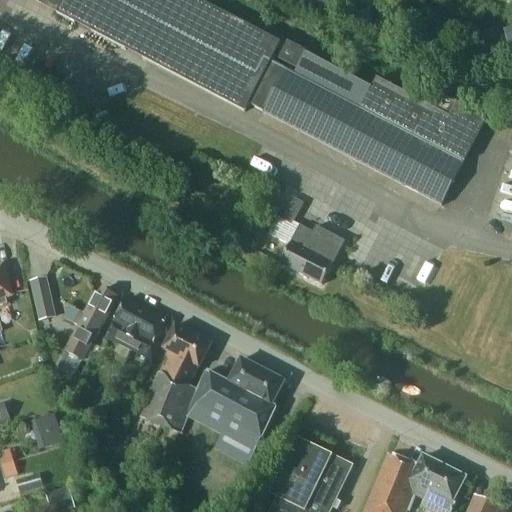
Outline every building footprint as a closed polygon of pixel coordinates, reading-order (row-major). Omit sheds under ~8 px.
[(28,0),(237,109),(245,113),(248,105),(442,207),(487,120),(438,94),(430,108),(364,73),(359,80),(282,40),(280,44),(196,0),(28,0)] [(373,24),(368,10),(347,18),(352,32),(373,24)] [(497,38),(494,28),(479,33),(482,42),(497,38)] [(313,233),(301,227),(293,222),(303,204),(292,199),(281,220),(277,219),(268,235),(290,247),(281,265),(321,286),(345,242),(316,227),(313,233)] [(3,266),(0,266),(0,306),(8,305),(6,298),(11,296),(3,266)] [(46,278),(29,282),(38,321),(55,317),(46,278)] [(95,342),(118,299),(102,290),(99,296),(95,294),(84,315),(80,313),(74,325),(79,327),(65,353),(57,370),(74,378),(82,362),(93,341),(95,342)] [(155,342),(166,321),(126,300),(106,338),(153,362),(162,345),(155,342)] [(181,435),(188,415),(198,393),(189,388),(199,369),(200,369),(212,345),(175,326),(163,350),(168,353),(160,374),(141,419),(181,435)] [(198,393),(188,415),(191,416),(182,438),(247,470),(276,409),(272,407),(284,383),(241,360),(229,384),(207,373),(198,393)] [(72,395),(84,402),(88,396),(92,388),(80,382),(72,395)] [(4,403),(0,404),(0,424),(10,421),(4,403)] [(40,451),(63,442),(54,415),(30,423),(40,451)] [(330,511),(353,467),(297,440),(270,496),(277,499),(270,511),(330,511)] [(0,461),(2,467),(13,464),(9,451),(0,453),(0,461)] [(455,501),(466,479),(423,457),(418,467),(388,455),(364,511),(406,511),(407,511),(408,511),(409,511),(416,497),(425,500),(421,509),(428,511),(453,511),(458,503),(455,501)] [(16,476),(13,464),(2,467),(5,479),(16,476)] [(39,475),(15,482),(19,495),(43,488),(39,475)] [(65,511),(74,509),(68,489),(46,495),(50,511),(65,511)] [(265,511),(271,500),(261,495),(252,511),(265,511)] [(511,511),(511,502),(505,500),(502,509),(475,497),(468,511),(511,511)]
